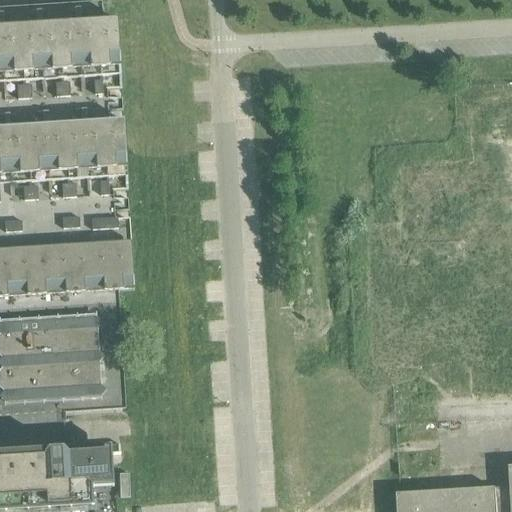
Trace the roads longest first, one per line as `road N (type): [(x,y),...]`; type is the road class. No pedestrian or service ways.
road 1 (residential): [(220,46),(241,511)]
road 2 (residential): [(220,46),(511,28)]
